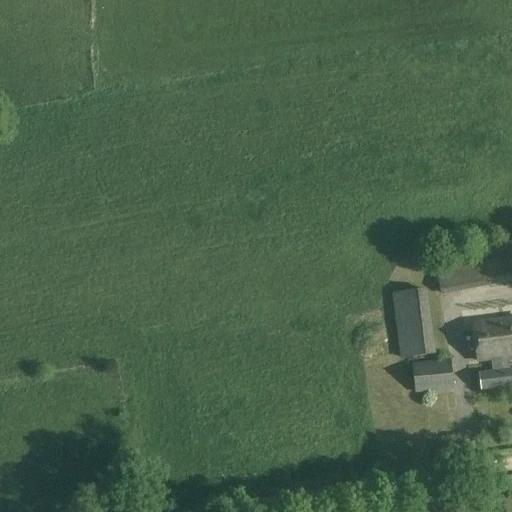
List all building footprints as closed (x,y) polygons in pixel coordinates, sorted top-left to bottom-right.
[(511,282),(511,256),(436,271),(442,296),(511,282)] [(437,355),(429,289),(391,293),(399,359),(437,355)] [(511,355),(511,318),(473,324),(478,360),(511,355)] [(418,393),(455,390),(452,360),(415,363),(418,393)] [(479,373),(482,391),(511,387),(511,374),(506,375),(506,370),(479,373)]
